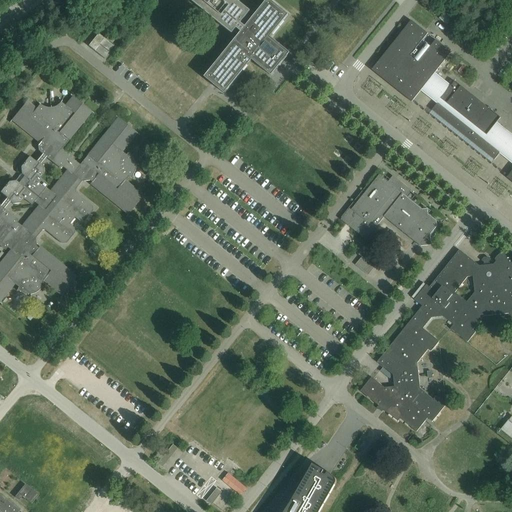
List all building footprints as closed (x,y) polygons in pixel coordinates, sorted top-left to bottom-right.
[(251,12),(235,0),(189,0),(232,35),(237,29),(241,33),(205,78),(225,94),(252,61),(270,75),(272,77),(290,54),(271,38),(289,16),(269,0),(268,0),(246,28),(241,24),(251,12)] [(450,22),(452,19),(444,13),(439,19),(447,26),(450,22)] [(412,23),(412,21),(411,21),(411,23),(374,69),(374,70),(372,70),(372,71),(374,71),(412,101),(412,102),(412,103),(422,90),(438,103),(432,111),(494,160),(494,161),(501,153),(511,162),(511,172),(507,178),(507,179),(508,178),(511,180),(511,136),(496,124),(501,118),(455,82),(450,87),(434,75),(452,53),(451,53),(450,54),(436,42),(436,41),(419,62),(411,56),(428,34),(427,35),(412,23)] [(103,59),(113,46),(97,34),(88,47),(103,59)] [(4,202),(1,206),(0,206),(0,242),(7,248),(11,251),(4,260),(4,259),(0,264),(0,300),(14,284),(18,288),(18,289),(17,291),(20,293),(22,294),(25,295),(27,295),(30,295),(30,300),(31,300),(30,295),(33,295),(35,294),(37,292),(39,291),(42,289),(41,287),(40,286),(44,281),(63,296),(67,291),(72,284),(77,279),(58,264),(59,263),(48,255),(39,248),(38,249),(36,248),(36,247),(36,241),(35,241),(35,239),(42,231),(45,231),(60,243),(67,243),(73,235),(73,228),(69,225),(70,224),(71,225),(75,220),(74,219),(75,218),(78,221),(85,220),(91,213),(91,206),(75,193),(75,190),(81,182),(84,182),(90,181),(92,183),(91,184),(100,191),(100,192),(110,200),(110,199),(129,214),(134,208),(138,203),(143,197),(124,182),(128,177),(129,178),(131,179),(132,178),(133,176),(134,173),(135,171),(135,168),(135,166),(140,165),(135,165),(135,163),(134,160),(132,158),(131,156),(129,154),(129,153),(127,154),(126,156),(121,152),(136,133),(130,128),(125,124),(119,119),(104,138),(103,137),(95,147),(96,148),(89,156),(88,156),(80,166),(71,159),(69,157),(61,150),(69,140),(68,140),(75,131),(76,132),(84,122),(83,121),(91,112),(84,106),(79,102),(74,98),(66,107),(61,103),(62,102),(61,101),(61,102),(60,104),(57,106),(55,107),(53,108),(51,108),(50,95),(49,95),(51,108),(48,108),(46,108),(44,107),(41,106),(39,105),(39,104),(38,104),(39,105),(35,110),(26,103),(20,110),(16,115),(12,120),(21,128),(31,136),(32,136),(38,141),(40,143),(40,144),(39,145),(40,147),(39,149),(39,152),(42,155),(36,163),(29,157),(21,168),(21,175),(24,177),(18,184),(16,182),(9,182),(0,193),(6,199),(4,202),(8,205),(10,202),(13,204),(20,204),(24,199),(32,206),(34,203),(37,204),(48,190),(46,189),(48,185),(40,179),(44,174),(43,167),(40,165),(46,158),(59,168),(63,168),(67,171),(50,192),(48,190),(37,204),(39,206),(21,227),(17,224),(17,220),(5,209),(8,205),(4,202)] [(437,227),(437,222),(428,215),(428,210),(422,210),(419,208),(406,197),(411,191),(393,177),(388,183),(380,176),(370,188),(353,210),(351,209),(342,220),(346,224),(352,228),(352,229),(366,240),(384,217),(421,247),(432,246),(430,235),(437,227)] [(489,263),(485,263),(482,266),(479,267),(460,251),(443,272),(430,288),(427,286),(415,301),(423,307),(416,316),(378,363),(393,376),(395,387),(385,388),(372,378),(361,392),(379,406),(377,408),(382,412),(384,410),(398,422),(401,419),(417,433),(428,419),(433,422),(447,406),(436,397),(434,400),(420,389),(418,363),(429,350),(432,352),(440,342),(424,329),(433,318),(444,317),(455,326),(452,329),(469,343),(477,333),(474,331),(485,317),(510,314),(511,315),(511,253),(510,252),(508,252),(506,252),(504,253),(502,253),(501,254),(499,255),(498,257),(495,260),(497,262),(494,265),(492,265),(489,263)] [(368,276),(375,268),(362,258),(356,266),(368,276)] [(233,376),(224,369),(212,383),(186,416),(178,426),(216,456),(220,452),(232,437),(240,444),(228,459),(248,474),(275,440),(286,427),(290,422),(233,376)] [(511,415),(511,416),(500,430),(511,438),(511,415)] [(158,464),(163,468),(178,449),(173,445),(158,464)] [(320,511),(336,484),(336,483),(336,482),(336,481),(336,480),(336,479),(335,478),(331,475),(328,473),(325,476),(321,474),(312,469),(314,465),(313,465),(286,511),(320,511)] [(15,497),(19,501),(22,497),(31,504),(38,495),(25,485),(15,497)] [(17,511),(19,511),(0,495),(0,511),(17,511)]
